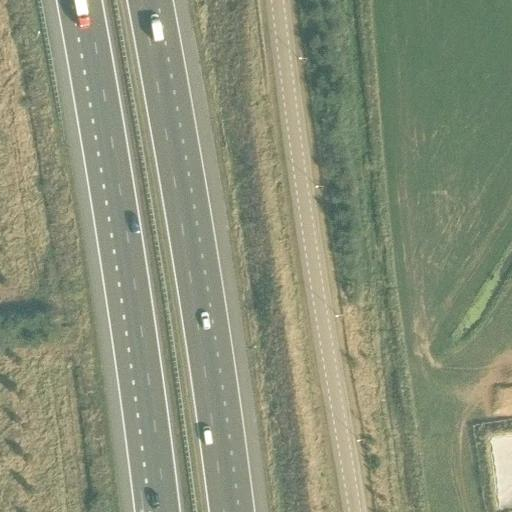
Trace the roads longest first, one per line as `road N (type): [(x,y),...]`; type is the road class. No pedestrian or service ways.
road 1 (motorway): [(223,511),(139,0)]
road 2 (motorway): [(86,0),(164,511)]
road 3 (unclassified): [(279,0),(350,511)]
